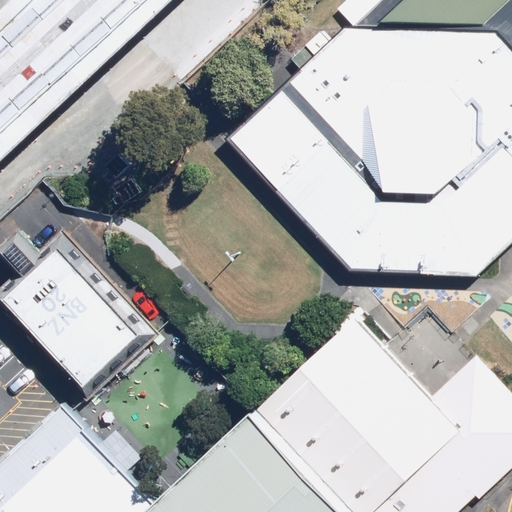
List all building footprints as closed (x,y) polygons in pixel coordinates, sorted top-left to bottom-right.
[(511,0),(373,0),(228,134),(354,270),(482,276),(508,252),(511,248),(511,0)] [(156,332),(62,234),(0,293),(0,300),(90,395),(156,332)] [(355,314),(252,412),(348,511),(469,511),(511,471),(511,391),(478,356),(435,397),(355,314)] [(146,511),(158,501),(65,403),(0,464),(0,511),(146,511)] [(348,511),(252,412),(158,501),(146,511),(348,511)]
